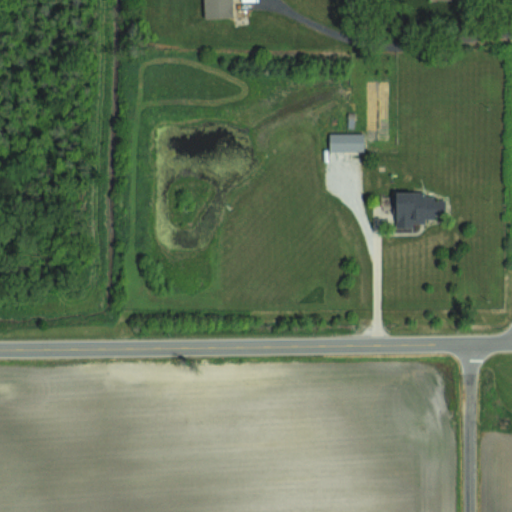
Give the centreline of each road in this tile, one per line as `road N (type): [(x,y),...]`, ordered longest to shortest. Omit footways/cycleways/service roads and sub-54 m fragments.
road 1 (tertiary): [(511,341),(0,347)]
road 2 (residential): [(469,342),(470,511)]
